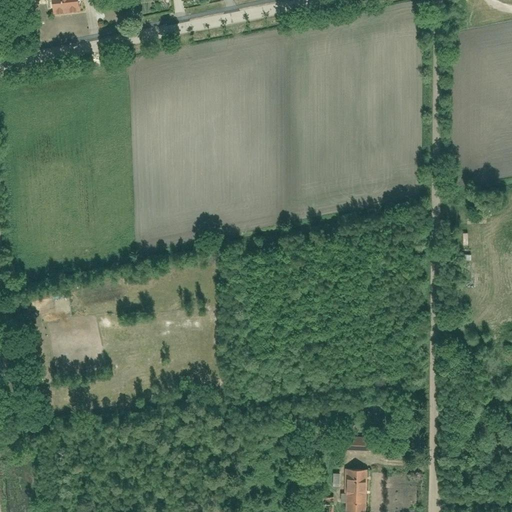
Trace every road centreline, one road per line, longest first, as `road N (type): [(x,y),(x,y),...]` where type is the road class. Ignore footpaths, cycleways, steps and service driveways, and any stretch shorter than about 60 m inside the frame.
road 1 (track): [(437,511),(437,0)]
road 2 (tertiary): [(0,64),(313,0)]
